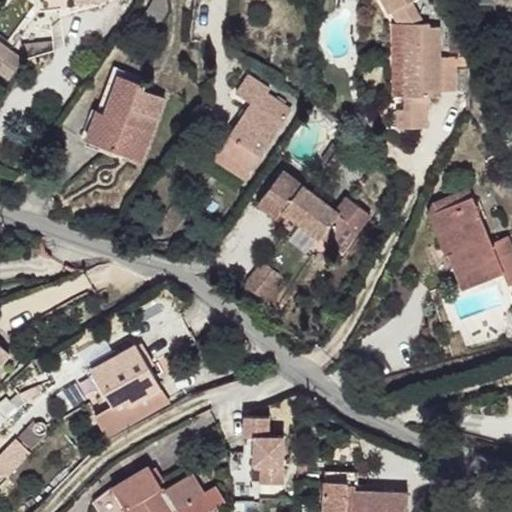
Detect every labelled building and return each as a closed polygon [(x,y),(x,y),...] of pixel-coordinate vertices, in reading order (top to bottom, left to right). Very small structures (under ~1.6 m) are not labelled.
[(43,0),(45,13),(79,8),(78,3),(77,0),(43,0)] [(386,0),(393,12),(396,11),(402,25),(412,25),(423,26),(411,5),(418,0),(386,0)] [(423,26),(412,25),(406,112),(399,111),(396,131),(426,134),(428,108),(432,109),(432,101),(430,27),(423,26)] [(435,26),(430,27),(432,101),(438,101),(439,93),(442,58),(444,32),(436,30),(435,26)] [(27,60),(0,43),(0,72),(14,82),(27,60)] [(457,62),(442,58),(439,93),(453,94),(457,62)] [(91,109),(97,108),(106,69),(100,67),(91,109)] [(132,74),(106,69),(97,108),(104,110),(97,140),(139,149),(153,84),(132,80),(132,74)] [(250,74),(238,92),(252,102),(215,159),(247,181),(294,108),(269,92),(271,89),(250,74)] [(370,107),(368,127),(387,137),(389,109),(370,107)] [(97,108),(91,109),(84,137),(97,140),(104,110),(97,108)] [(353,143),(338,135),(327,153),(342,161),(353,143)] [(341,199),(287,164),(266,199),(286,212),(290,205),(330,230),(331,227),(353,241),(377,201),(351,183),(341,199)] [(468,183),(432,198),(450,239),(445,240),(460,276),(499,260),(504,270),(511,266),(511,242),(502,222),(488,227),(468,183)] [(296,271),(275,259),(260,283),(281,296),(296,271)] [(137,345),(117,359),(129,375),(125,379),(135,397),(148,389),(156,385),(160,391),(182,376),(155,333),(137,345)] [(134,342),(105,361),(119,381),(125,379),(110,363),(117,359),(137,345),(134,342)] [(0,364),(8,355),(0,348),(0,364)] [(110,363),(125,379),(129,375),(117,359),(110,363)] [(135,397),(118,409),(129,427),(188,387),(182,376),(160,391),(153,395),(148,389),(135,397)] [(156,385),(148,389),(153,395),(160,391),(156,385)] [(0,428),(17,414),(7,403),(0,409),(0,428)] [(265,427),(263,407),(238,409),(240,430),(250,429),(253,458),(261,457),(262,476),(284,473),(280,425),(265,427)] [(31,433),(14,449),(26,461),(42,446),(31,433)] [(12,451),(0,462),(0,487),(25,464),(12,451)] [(175,457),(140,479),(160,511),(188,511),(233,483),(222,466),(194,482),(175,457)] [(352,465),(352,475),(373,476),(373,485),(382,486),(384,469),(352,465)] [(373,476),(352,475),(348,511),(429,511),(433,491),(382,486),(373,485),(373,476)]
